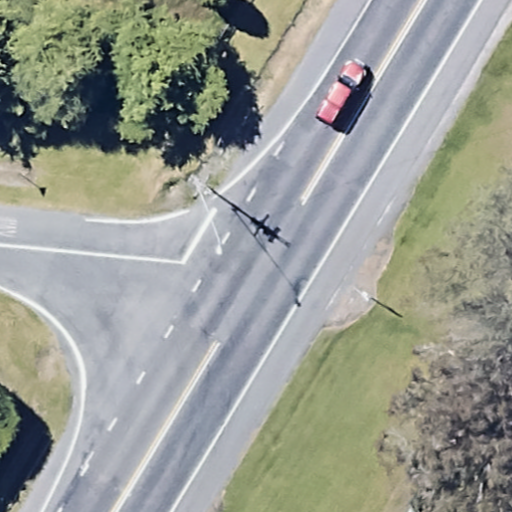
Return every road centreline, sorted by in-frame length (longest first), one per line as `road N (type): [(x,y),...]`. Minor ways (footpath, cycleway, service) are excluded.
road 1 (trunk): [(242,300),(422,0)]
road 2 (unclassified): [(0,245),(181,263),(242,300)]
road 3 (trunk): [(114,511),(242,300)]
